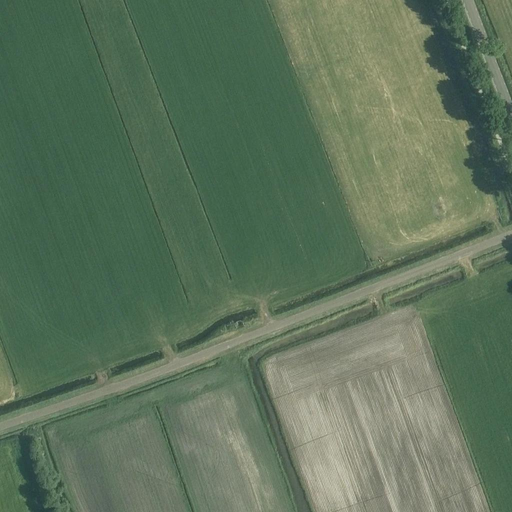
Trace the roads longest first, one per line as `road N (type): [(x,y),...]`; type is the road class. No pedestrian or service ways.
road 1 (unclassified): [(0,426),(511,234)]
road 2 (tertiary): [(511,116),(467,0)]
